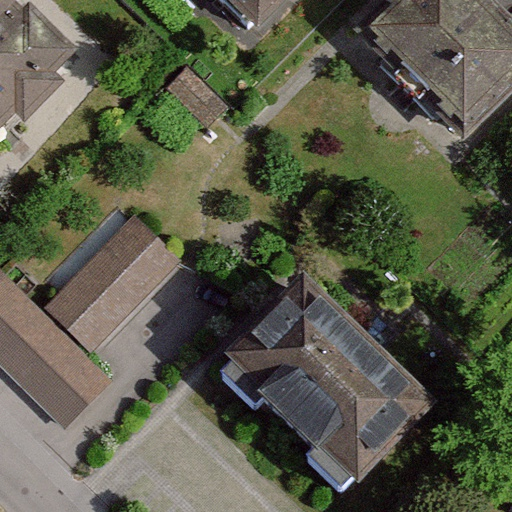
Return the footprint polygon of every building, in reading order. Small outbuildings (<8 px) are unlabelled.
[(195,0),(252,61),(310,0),(195,0)] [(511,50),(461,0),(428,0),(360,69),(464,172),(511,123),(511,50)] [(0,7),(0,176),(85,90),(0,7)] [(121,226),(36,315),(88,364),(173,275),(121,226)] [(0,288),(0,401),(49,450),(103,393),(0,288)] [(295,309),(216,391),(343,511),(361,511),(432,438),(295,309)]
